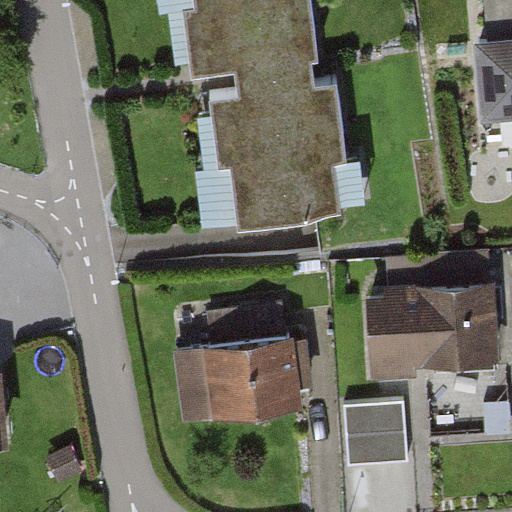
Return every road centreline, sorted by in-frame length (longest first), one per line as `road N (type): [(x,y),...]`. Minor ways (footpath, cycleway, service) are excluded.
road 1 (residential): [(69,216),(95,289),(135,511)]
road 2 (residential): [(45,0),(73,172),(69,216)]
